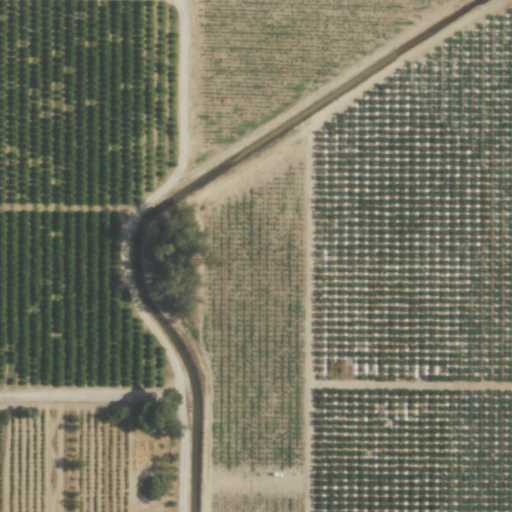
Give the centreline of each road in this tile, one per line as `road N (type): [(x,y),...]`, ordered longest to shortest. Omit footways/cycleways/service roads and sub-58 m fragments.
road 1 (track): [(459,0),(135,212),(123,262),(130,294),(177,369),(180,388),(166,401)]
road 2 (residential): [(0,399),(166,401),(166,511)]
